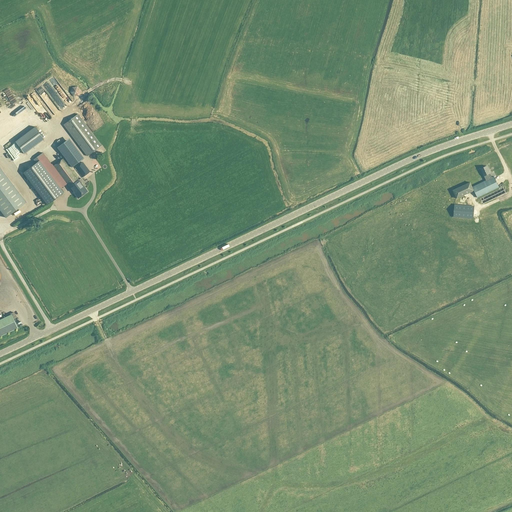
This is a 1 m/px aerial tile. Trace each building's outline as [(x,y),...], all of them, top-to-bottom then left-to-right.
[(72,97),(79,96),(79,88),(71,89),(72,97)] [(9,94),(0,100),(0,144),(30,122),(9,94)] [(37,104),(33,94),(27,97),(32,107),(37,104)] [(87,156),(101,146),(77,114),(63,125),(87,156)] [(44,140),(35,128),(15,143),(24,155),(44,140)] [(72,168),(81,161),(66,141),(57,148),(72,168)] [(68,186),(77,179),(62,159),(53,166),(51,164),(51,165),(42,153),(33,160),(36,163),(23,173),(47,205),(63,193),(57,185),(64,180),(68,186)] [(83,177),(89,172),(85,167),(82,163),(75,168),(82,178),(83,177)] [(490,174),(486,166),(480,169),(484,177),(486,181),(472,187),(470,183),(452,191),(456,199),(474,192),(477,198),(499,188),(494,177),(492,178),(490,174)] [(0,210),(5,218),(26,203),(0,168),(0,210)] [(77,179),(68,186),(78,199),(87,192),(79,181),(77,179)] [(494,204),(507,199),(505,194),(500,196),(498,192),(490,196),(494,204)] [(474,207),(454,205),(453,217),(473,219),(474,207)] [(0,320),(0,336),(18,328),(13,319),(16,318),(14,313),(11,314),(11,315),(0,320)]
